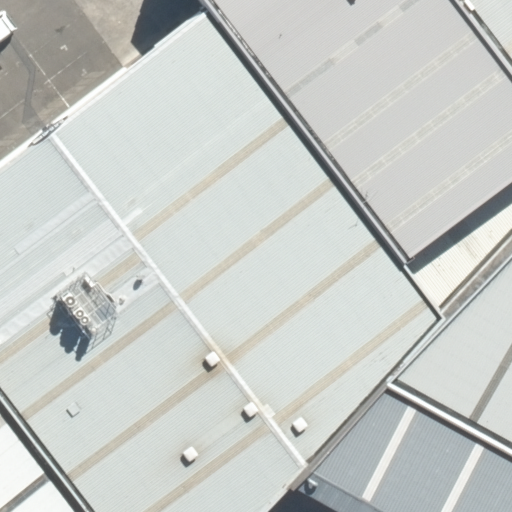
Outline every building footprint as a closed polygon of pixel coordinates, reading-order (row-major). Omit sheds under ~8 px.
[(511,151),(511,77),(453,0),(198,0),(204,8),(387,250),(511,151)] [(511,0),(453,0),(511,77),(511,0)] [(387,250),(204,8),(0,160),(0,397),(87,511),(267,511),(290,487),(385,380),(442,315),(387,250)] [(511,151),(387,250),(442,315),(511,241),(511,151)] [(511,241),(442,315),(385,380),(511,450),(511,241)] [(511,511),(511,450),(385,380),(290,487),(336,511),(511,511)] [(0,511),(87,511),(0,397),(0,511)]
